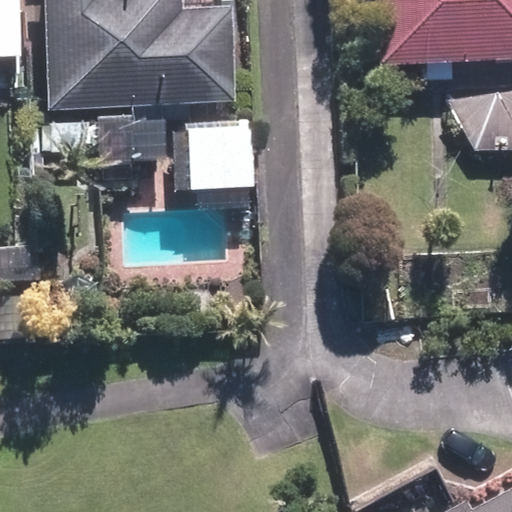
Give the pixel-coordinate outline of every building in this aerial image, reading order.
[(48,0),(53,110),(234,102),(230,10),(182,12),(181,0),(48,0)] [(511,0),(360,0),(365,73),(511,64),(511,0)] [(511,100),(438,99),(437,148),(511,149),(511,100)] [(245,123),(181,127),(185,189),(249,185),(245,123)] [(150,125),(46,125),(46,161),(150,160),(150,125)] [(454,511),(451,505),(438,511),(511,511),(511,485),(463,511),(454,511)]
